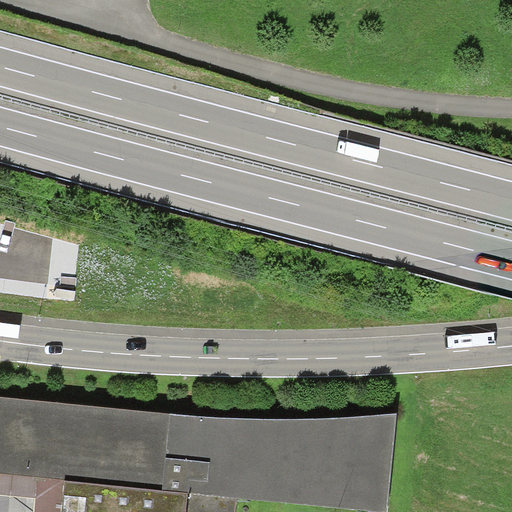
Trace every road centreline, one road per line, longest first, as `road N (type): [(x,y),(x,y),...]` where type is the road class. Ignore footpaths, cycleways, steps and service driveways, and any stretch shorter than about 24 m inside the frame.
road 1 (motorway): [(0,125),(511,260)]
road 2 (motorway): [(511,199),(0,64)]
road 3 (primary): [(0,340),(246,359),(511,345)]
road 4 (track): [(113,24),(344,94),(511,108)]
